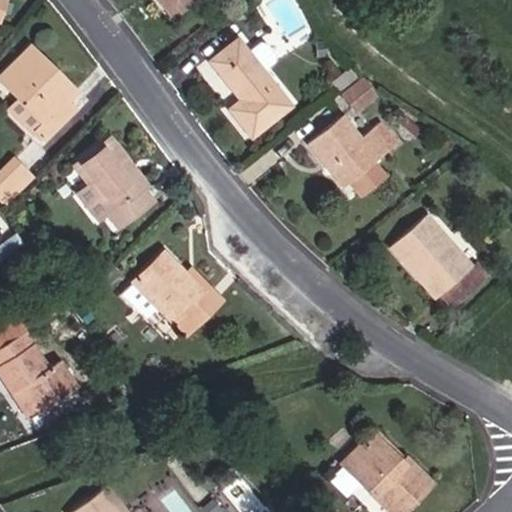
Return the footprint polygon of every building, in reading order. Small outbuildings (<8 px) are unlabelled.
[(158,0),(172,17),(192,0),(158,0)] [(250,137),(289,105),(261,71),(273,61),(274,55),(265,44),(258,43),(247,52),(236,39),(208,61),(239,100),(228,109),(250,137)] [(325,56),(323,41),(315,42),(316,57),(325,56)] [(44,139),(73,110),(64,101),(70,95),(49,75),(53,71),(28,47),(0,75),(0,80),(19,99),(8,110),(31,133),(34,130),(44,139)] [(353,73),(346,64),(329,78),(336,86),(353,73)] [(74,92),(53,71),(49,75),(70,95),(74,92)] [(352,110),(373,94),(360,77),(340,93),(352,110)] [(372,161),(394,144),(378,123),(358,139),(340,116),(306,143),(341,186),(347,182),(358,196),(383,175),(372,161)] [(116,226),(150,200),(141,188),(144,186),(109,138),(73,165),(88,185),(76,194),(96,220),(106,213),(116,226)] [(0,200),(5,206),(32,179),(12,160),(0,171),(0,200)] [(451,307),(487,275),(476,262),(470,267),(424,215),(390,246),(420,279),(424,276),(440,293),(439,294),(451,307)] [(0,257),(20,242),(14,234),(0,244),(0,257)] [(187,336),(222,301),(200,279),(196,284),(185,273),(163,251),(121,293),(146,318),(157,307),(187,336)] [(200,279),(190,268),(185,273),(196,284),(200,279)] [(440,293),(424,276),(420,279),(436,297),(439,294),(440,293)] [(70,297),(77,289),(65,280),(58,288),(70,297)] [(61,308),(54,297),(38,308),(45,318),(61,308)] [(91,317),(83,307),(76,312),(84,323),(91,317)] [(34,324),(25,311),(20,315),(29,328),(34,324)] [(0,375),(28,418),(75,387),(57,361),(46,368),(22,332),(29,328),(20,315),(0,327),(0,375)] [(405,459),(376,430),(372,435),(401,464),(405,459)] [(391,511),(400,511),(429,483),(405,459),(401,464),(372,435),(342,464),(343,465),(329,480),(345,496),(360,481),(391,511)] [(125,511),(105,485),(70,511),(125,511)]
